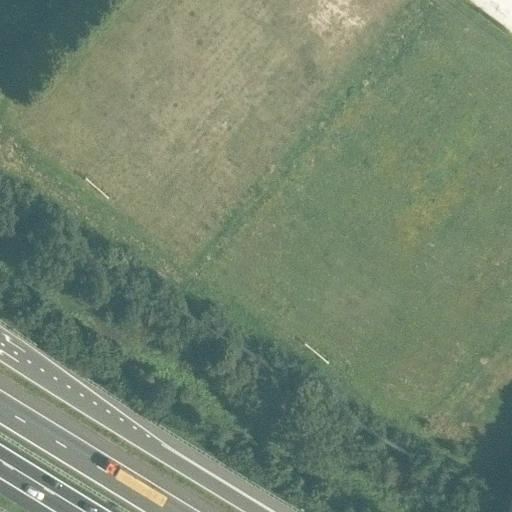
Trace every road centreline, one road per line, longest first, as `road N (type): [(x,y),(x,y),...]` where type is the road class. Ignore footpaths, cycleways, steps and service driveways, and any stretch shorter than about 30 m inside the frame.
road 1 (motorway): [(257,511),(0,345)]
road 2 (motorway): [(170,511),(0,407)]
